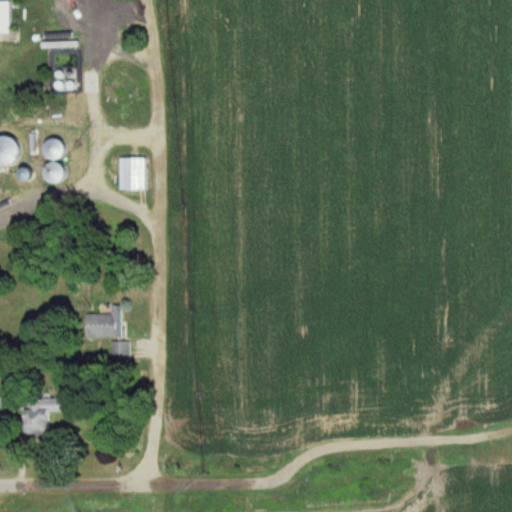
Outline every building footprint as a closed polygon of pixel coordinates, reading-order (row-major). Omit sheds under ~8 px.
[(0,34),(15,34),(15,2),(0,1),(0,34)] [(56,161),(72,158),(68,140),(52,143),(56,161)] [(124,162),(150,162),(150,197),(123,197),(124,162)] [(63,185),(71,171),(60,164),(51,178),(63,185)] [(89,314),(89,339),(125,339),(125,314),(89,314)] [(114,360),(128,360),(128,343),(114,344),(114,360)] [(54,435),(54,413),(68,413),(68,399),(30,399),(30,435),(54,435)]
